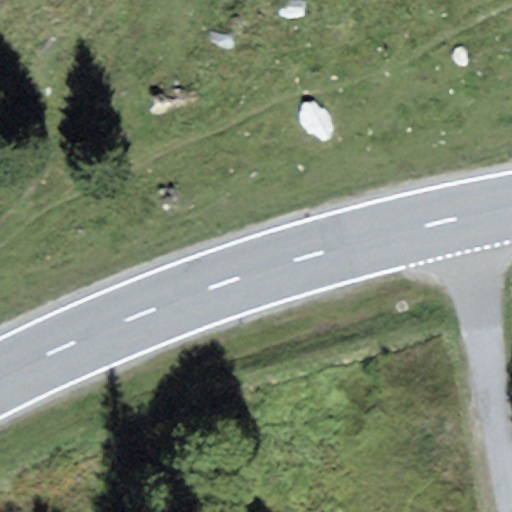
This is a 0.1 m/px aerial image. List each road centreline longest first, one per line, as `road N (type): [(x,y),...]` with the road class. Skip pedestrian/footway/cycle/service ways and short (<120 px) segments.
road 1 (primary): [(0,379),(240,280),(453,220)]
road 2 (residential): [(453,220),(510,511)]
